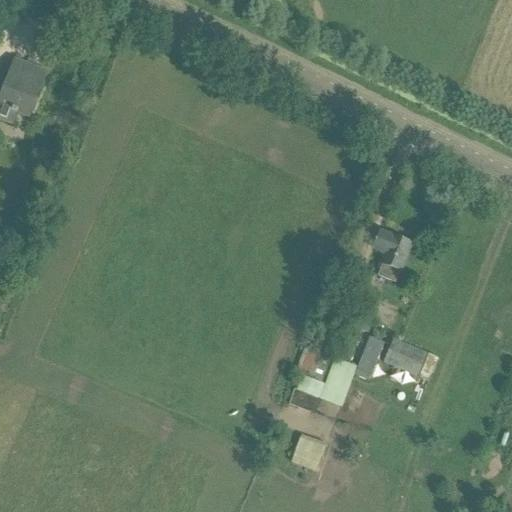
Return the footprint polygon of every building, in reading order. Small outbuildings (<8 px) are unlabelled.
[(7,83),(0,79),(0,121),(13,127),(17,116),(28,120),(46,73),(15,62),(7,83)] [(382,266),(383,266),(378,278),(395,285),(400,273),(412,245),(394,238),(393,239),(380,233),(374,250),(387,256),(382,266)] [(355,368),(337,361),(331,359),(340,334),(323,328),(304,379),(326,388),(332,372),(344,377),(342,380),(350,383),(355,368)] [(368,339),(353,378),(368,384),(383,345),(368,339)] [(394,340),(384,363),(418,377),(418,376),(428,354),(400,342),(394,340)] [(428,355),(418,379),(428,383),(438,360),(428,355)]
